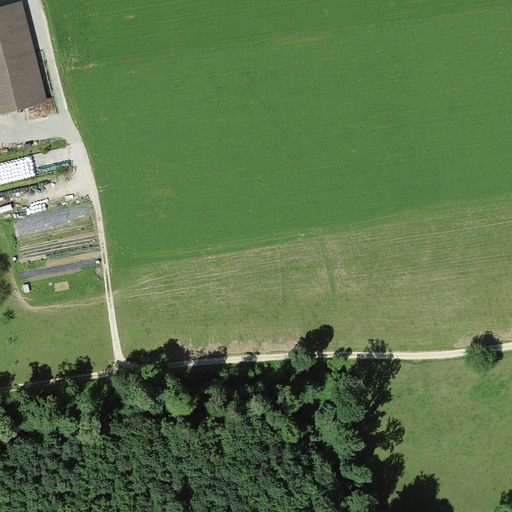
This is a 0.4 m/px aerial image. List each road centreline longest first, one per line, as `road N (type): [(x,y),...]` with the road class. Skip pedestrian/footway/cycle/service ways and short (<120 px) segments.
road 1 (track): [(511,344),(439,355),(338,353),(121,370)]
road 2 (track): [(121,370),(90,178),(33,0)]
road 3 (track): [(0,391),(121,370)]
